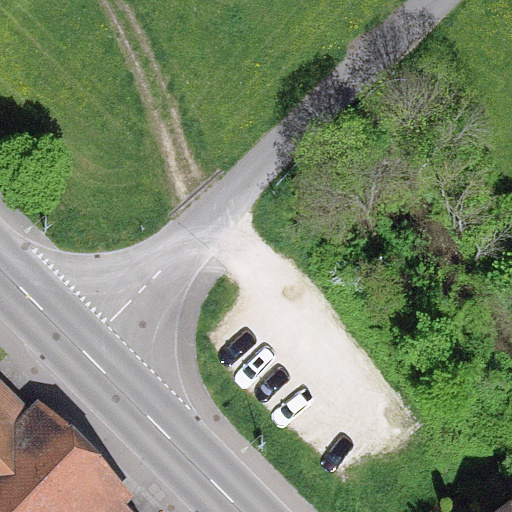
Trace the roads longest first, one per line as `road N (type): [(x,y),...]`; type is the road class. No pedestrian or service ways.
road 1 (unclassified): [(439,0),(79,336)]
road 2 (secondary): [(79,336),(252,511)]
road 3 (track): [(204,220),(113,0)]
